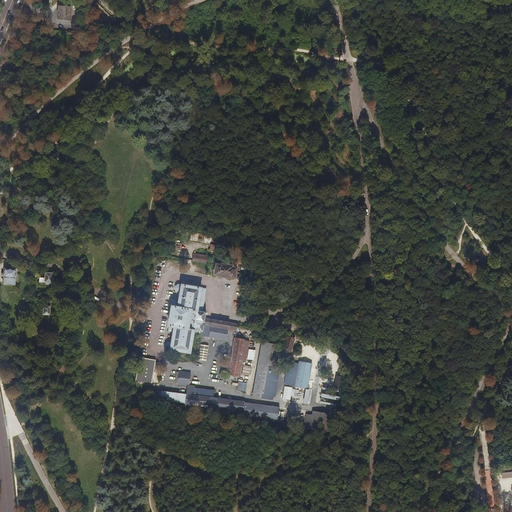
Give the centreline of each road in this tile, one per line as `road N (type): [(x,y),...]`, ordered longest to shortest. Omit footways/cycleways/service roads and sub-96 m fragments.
road 1 (track): [(511,312),(411,202),(355,104)]
road 2 (track): [(485,378),(419,511)]
